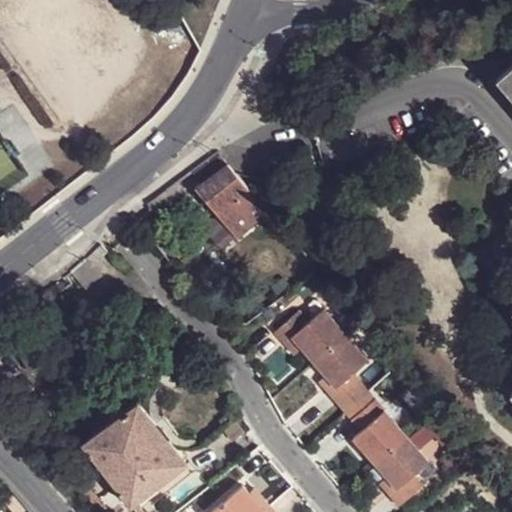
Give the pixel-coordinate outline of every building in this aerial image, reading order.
[(511,63),(496,77),(511,95),(511,63)] [(219,152),(196,169),(205,180),(207,183),(228,165),(219,152)] [(207,183),(205,180),(195,187),(238,237),(268,211),(255,196),(250,189),(228,165),(207,183)] [(167,188),(148,203),(162,220),(173,212),(170,207),(177,202),(167,188)] [(86,257),(92,265),(107,251),(101,244),(86,257)] [(86,257),(73,270),(86,287),(101,274),(92,265),(86,257)] [(347,339),(325,313),(311,325),(301,314),(277,335),(287,347),(295,340),(304,350),(316,365),(347,339)] [(56,354),(43,334),(16,349),(29,371),(56,354)] [(347,339),(316,365),(327,377),(337,389),(329,395),(339,406),(362,387),(354,377),(369,365),(347,339)] [(295,340),(287,347),(296,357),(304,350),(295,340)] [(337,389),(327,377),(319,383),(329,395),(337,389)] [(362,387),(339,406),(345,413),(368,394),(362,387)] [(368,394),(345,413),(352,421),(375,401),(368,394)] [(186,463),(137,401),(84,446),(130,506),(186,463)] [(375,401),(352,421),(361,432),(354,438),(376,464),(407,438),(375,401)] [(242,431),(234,422),(222,432),(231,442),(242,431)] [(407,438),(376,464),(387,477),(398,489),(391,496),(401,507),(425,486),(416,475),(429,465),(407,438)] [(387,477),(380,483),(391,496),(398,489),(387,477)] [(265,511),(269,509),(260,498),(255,503),(249,496),(243,489),(215,511),(265,511)] [(255,503),(260,498),(255,492),(249,496),(255,503)]
